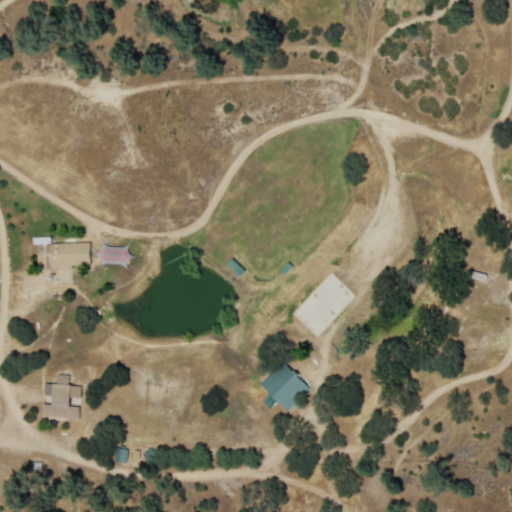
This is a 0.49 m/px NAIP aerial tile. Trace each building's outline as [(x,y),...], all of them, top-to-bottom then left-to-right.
[(353,253),(376,274),(407,239),(385,218),(353,253)] [(46,243),(92,244),(91,269),(46,269),(46,243)] [(226,268),(241,276),(244,269),(229,261),(226,268)] [(332,273),(358,299),(319,339),(293,313),(332,273)] [(478,310),(484,288),(471,284),(461,324),(475,328),(477,322),(498,328),(501,316),(478,310)] [(132,340),(134,355),(145,353),(143,339),(132,340)] [(286,366),(308,390),(288,409),(265,385),(286,366)] [(60,376),(59,387),(47,386),(46,399),(56,399),(56,407),(44,406),(43,418),(82,421),(82,409),(74,409),(75,399),(85,400),(86,388),(73,387),(74,377),(60,376)] [(116,384),(117,398),(131,398),(131,383),(116,384)]
